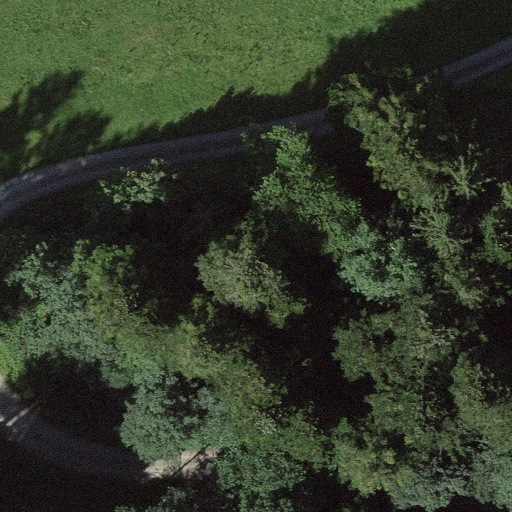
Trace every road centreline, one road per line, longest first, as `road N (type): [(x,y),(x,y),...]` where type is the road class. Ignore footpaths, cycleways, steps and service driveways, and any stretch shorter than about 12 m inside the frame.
road 1 (track): [(0,412),(31,443),(102,470),(335,448),(511,493)]
road 2 (track): [(511,29),(244,133),(0,179)]
